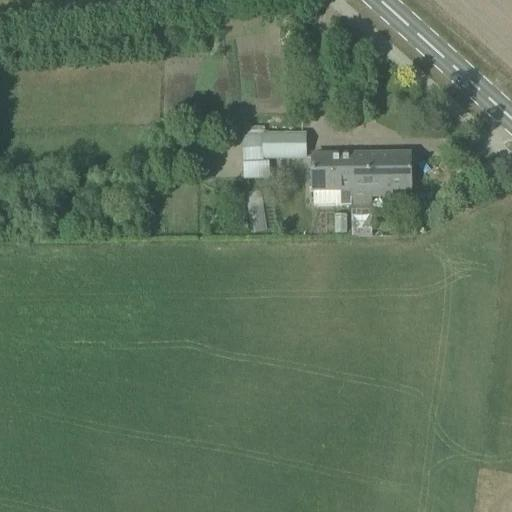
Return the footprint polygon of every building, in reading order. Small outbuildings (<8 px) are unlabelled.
[(244,182),(271,181),(270,162),(305,161),(305,137),(243,138),(244,182)] [(352,210),(372,209),(372,200),(394,199),(394,191),(411,191),(410,156),(351,157),(352,210)] [(352,210),(351,157),(313,158),(314,207),(341,206),(341,207),(352,207),(352,210)] [(252,235),(279,231),(272,191),(245,196),(252,235)] [(355,213),(357,232),(371,230),(369,211),(355,213)]
